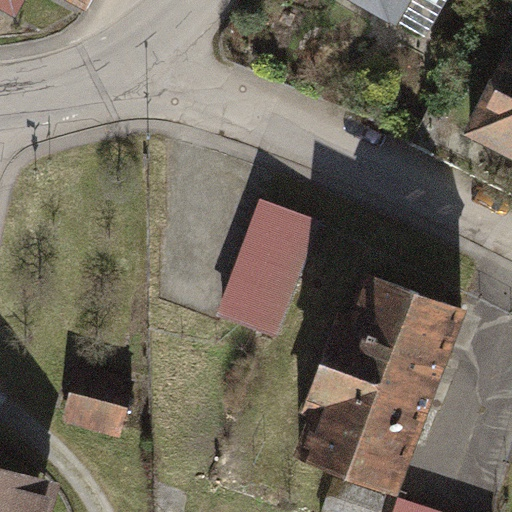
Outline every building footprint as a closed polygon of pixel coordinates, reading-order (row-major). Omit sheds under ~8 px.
[(64,0),(87,12),(93,0),(64,0)] [(356,0),(402,25),(416,0),(356,0)] [(511,53),(471,134),(511,154),(511,53)] [(318,226),(264,207),(225,315),(279,334),(318,226)] [(470,308),(370,273),(306,454),(406,489),(470,308)] [(135,383),(77,368),(64,417),(122,432),(135,383)] [(0,511),(55,511),(64,483),(0,465),(0,511)] [(380,511),(385,495),(334,479),(323,511),(380,511)]
